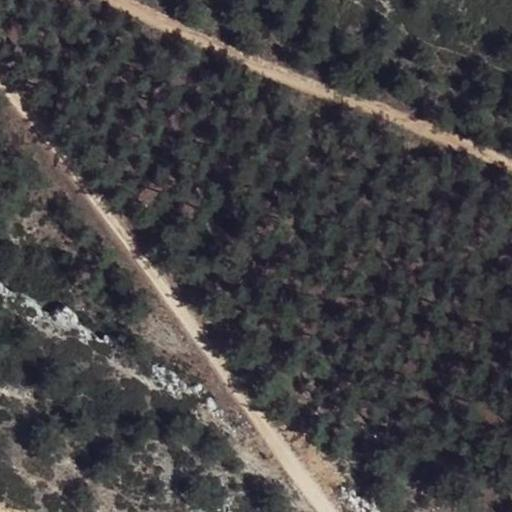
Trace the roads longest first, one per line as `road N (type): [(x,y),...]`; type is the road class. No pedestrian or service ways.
road 1 (track): [(0,79),(78,168),(329,511)]
road 2 (track): [(511,154),(133,0)]
